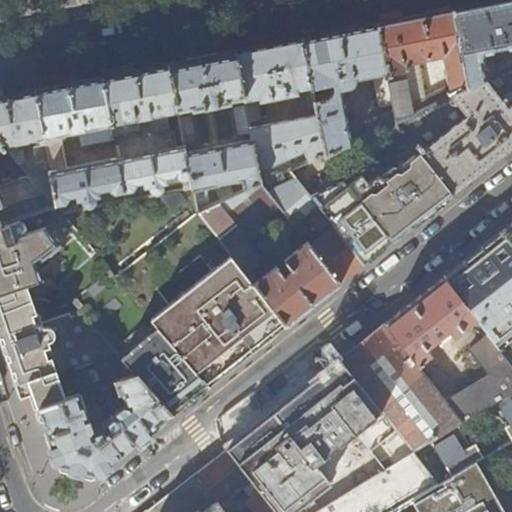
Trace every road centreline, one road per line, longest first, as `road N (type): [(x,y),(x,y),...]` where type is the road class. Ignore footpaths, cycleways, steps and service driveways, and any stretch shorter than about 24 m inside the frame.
road 1 (residential): [(511,185),(92,511)]
road 2 (secondary): [(107,25),(238,0)]
